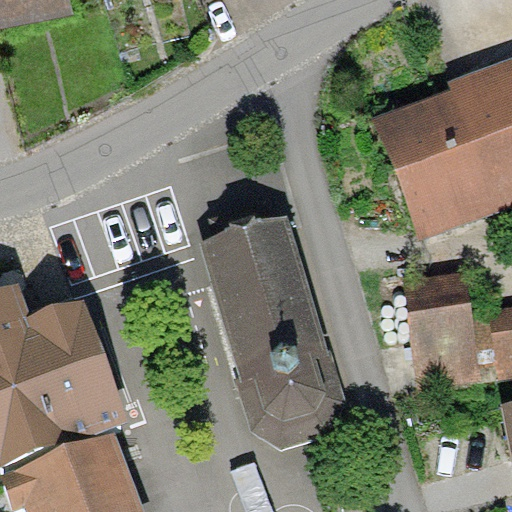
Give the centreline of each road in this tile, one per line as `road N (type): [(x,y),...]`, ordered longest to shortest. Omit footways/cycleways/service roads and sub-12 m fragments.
road 1 (residential): [(410,511),(316,210)]
road 2 (residential): [(0,192),(150,130),(259,56)]
road 3 (residential): [(316,210),(289,106),(259,56)]
